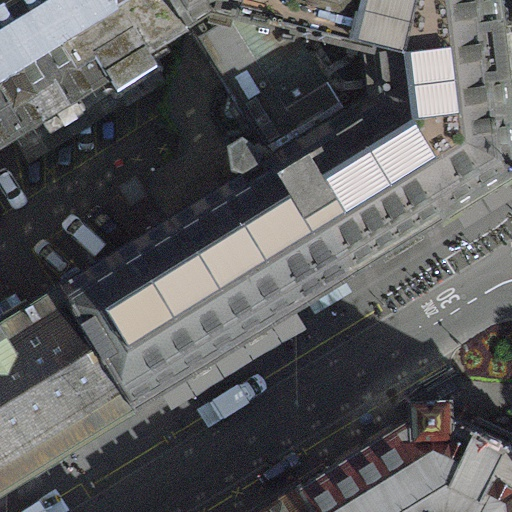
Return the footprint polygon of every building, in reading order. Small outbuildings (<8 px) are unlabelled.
[(0,0),(0,145),(216,14),(207,0),(0,0)] [(250,0),(389,36),(394,82),(296,142),(283,121),(259,136),(272,156),(257,165),(333,291),(511,180),(511,151),(489,0),(207,0),(216,14),(234,0),(250,0)] [(80,273),(157,399),(333,291),(257,165),(80,273)] [(0,321),(0,496),(157,399),(80,273),(0,321)] [(511,511),(511,415),(508,414),(476,414),(476,397),(431,400),(432,422),(325,484),(341,511),(511,511)] [(277,511),(341,511),(325,484),(277,511)]
